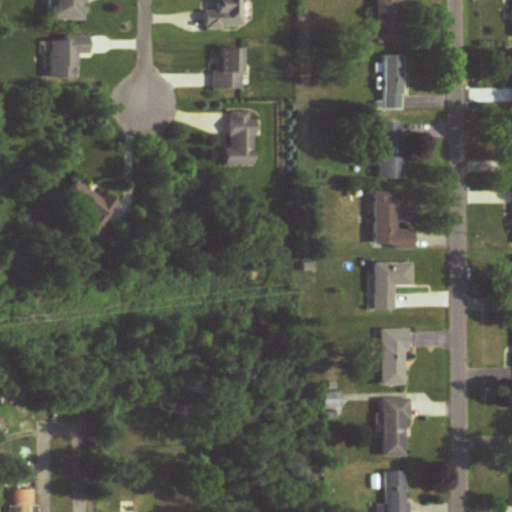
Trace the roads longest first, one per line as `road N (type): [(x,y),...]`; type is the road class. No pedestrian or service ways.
road 1 (residential): [(460,511),(454,0)]
road 2 (residential): [(143,130),(145,0)]
